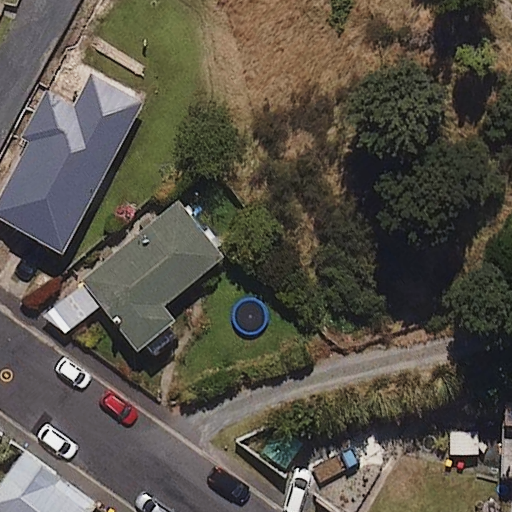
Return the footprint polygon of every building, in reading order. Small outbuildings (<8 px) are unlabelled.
[(140,95),(80,66),(63,99),(49,92),(0,190),(0,216),(65,248),(140,95)] [(221,252),(176,198),(83,277),(140,344),(173,316),(162,302),(221,252)] [(465,381),(464,419),(498,420),(498,382),(465,381)] [(315,448),(284,423),(262,449),(293,475),(315,448)] [(89,511),(95,504),(22,449),(0,478),(0,511),(89,511)]
